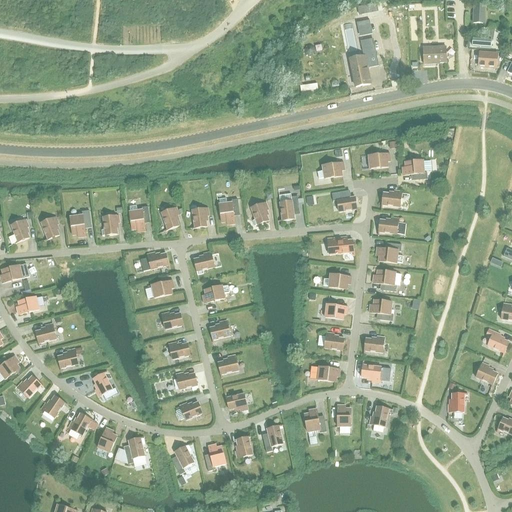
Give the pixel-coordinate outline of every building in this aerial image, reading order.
[(473,6),(472,24),(484,24),(485,7),(473,6)] [(369,21),(357,23),(360,37),(371,34),(369,21)] [(472,39),(472,47),(491,48),(491,40),(472,39)] [(364,57),(350,60),(352,70),(355,88),(370,85),(367,69),(378,66),(373,40),(361,42),(364,57)] [(306,46),(304,49),(305,53),(308,56),(312,55),(315,52),(314,47),(311,45),(306,46)] [(436,64),(446,63),(445,48),(423,49),(424,65),(436,65),(436,64)] [(480,53),(478,68),(496,69),(497,55),(480,53)] [(390,162),(389,155),(368,157),(369,170),(388,168),(387,163),(390,162)] [(424,174),(423,161),(404,163),(405,168),(402,169),(402,177),(414,176),(414,181),(427,180),(427,173),(424,174)] [(343,164),(322,167),(323,172),(317,173),(318,180),(324,179),(324,180),(342,177),(341,172),(344,171),(343,164)] [(346,192),(331,195),(333,202),(337,202),(339,213),(357,210),(355,198),(351,199),(350,193),(346,194),(346,192)] [(381,206),(400,208),(402,193),(394,192),(394,195),(383,194),(381,206)] [(279,196),(280,204),(279,204),(282,222),(294,220),(293,212),(299,212),(297,197),(291,198),(291,195),(279,196)] [(226,199),(219,200),(220,205),(219,205),(221,224),(227,223),(227,226),(235,225),(233,214),(239,213),(237,200),(230,201),(231,204),(227,204),(226,199)] [(252,222),(254,227),(269,222),(265,212),(268,210),(266,203),(251,209),(255,220),(252,222)] [(137,212),(136,206),(129,207),(130,213),(129,213),(132,231),(137,231),(138,234),(145,232),(144,221),(150,220),(148,208),(141,209),(141,211),(137,212)] [(176,209),(161,214),(167,231),(179,227),(175,217),(179,216),(176,209)] [(208,209),(192,211),(194,230),(207,228),(205,217),(209,217),(208,209)] [(92,229),(89,211),(82,213),(82,216),(70,218),(72,236),(78,236),(78,239),(86,238),(85,230),(91,229),(92,229)] [(117,235),(116,224),(120,224),(119,216),(103,218),(104,230),(101,231),(102,236),(102,237),(117,235)] [(41,224),(48,241),(59,236),(55,226),(59,225),(56,218),(41,224)] [(378,233),(397,236),(398,220),(391,219),(390,222),(380,221),(378,233)] [(11,226),(18,244),(29,239),(25,229),(29,228),(26,221),(11,226)] [(354,253),(352,241),(347,242),(347,238),(327,240),(329,256),(354,253)] [(379,257),(378,262),(396,265),(397,263),(402,264),(403,257),(397,257),(398,252),(401,253),(401,246),(389,244),(388,250),(377,249),(376,257),(379,257)] [(511,251),(506,249),(503,257),(511,261),(511,251)] [(194,261),(197,276),(203,274),(202,271),(214,269),(211,253),(203,255),(204,258),(194,261)] [(148,259),(141,261),(143,273),(151,271),(169,267),(166,255),(155,257),(154,254),(147,255),(148,259)] [(3,276),(0,276),(0,278),(2,285),(29,278),(26,265),(1,271),(3,276)] [(373,277),(372,284),(384,286),(383,292),(396,293),(397,286),(399,287),(400,282),(401,275),(395,275),(395,274),(377,272),(376,277),(373,277)] [(351,278),(330,275),(329,281),(324,280),(323,287),(328,287),(328,288),(347,291),(347,285),(350,286),(351,278)] [(151,286),(154,299),(172,295),(171,290),(174,289),(172,281),(151,286)] [(202,297),(204,305),(205,304),(225,300),(224,295),(229,293),(227,287),(222,288),(222,287),(204,291),(205,296),(202,297)] [(18,316),(39,311),(38,308),(44,306),(42,298),(36,299),(36,298),(18,302),(19,308),(16,308),(18,316)] [(373,301),(373,304),(373,306),(370,306),(369,314),(380,315),(379,321),(392,323),(393,316),(390,315),(392,303),(373,301)] [(501,321),(511,322),(511,309),(510,309),(511,306),(503,305),(501,321)] [(347,316),(348,308),(326,306),(325,319),(343,321),(344,316),(347,316)] [(169,314),(161,315),(165,331),(183,327),(180,315),(170,317),(169,314)] [(210,329),(212,341),(230,337),(227,322),(219,323),(220,327),(210,329)] [(46,330),(36,333),(38,345),(56,340),(52,325),(45,327),(46,330)] [(491,338),(487,347),(504,355),(509,343),(499,339),(500,336),(488,330),(486,336),(491,338)] [(342,352),(344,340),(333,338),(334,335),(326,334),(324,350),(342,352)] [(382,354),(384,338),(377,337),(376,341),(366,340),(364,352),(382,354)] [(176,344),(168,345),(172,361),(190,357),(187,345),(177,347),(176,344)] [(60,370),(78,366),(76,355),(75,350),(67,352),(68,355),(57,358),(60,370)] [(218,364),(221,376),(239,372),(235,356),(227,358),(228,361),(218,364)] [(2,359),(0,360),(0,373),(0,374),(0,382),(4,380),(5,381),(20,370),(17,365),(19,363),(15,357),(5,364),(2,359)] [(488,370),(489,367),(482,364),(476,379),(492,386),(497,375),(488,370)] [(363,366),(361,378),(372,380),(371,383),(379,384),(379,381),(389,382),(390,371),(381,370),(381,368),(363,366)] [(311,368),(309,379),(317,380),(317,381),(336,383),(336,378),(339,378),(340,371),(319,368),(311,368)] [(95,391),(98,398),(112,391),(104,374),(93,380),(98,390),(95,391)] [(192,391),(197,390),(198,390),(194,375),(184,377),(183,374),(176,375),(179,391),(191,388),(192,391)] [(22,383),(17,388),(28,399),(41,386),(32,377),(25,385),(22,383)] [(226,399),(229,411),(239,409),(240,412),(248,410),(244,395),(226,399)] [(452,406),(448,406),(448,413),(453,413),(453,420),(462,420),(462,413),(464,413),(464,395),(452,395),(452,406)] [(45,404),(41,410),(54,419),(65,404),(54,397),(48,406),(45,404)] [(188,407),(186,404),(179,407),(186,422),(203,415),(198,403),(188,407)] [(337,406),(337,428),(350,428),(350,409),(345,409),(345,406),(337,406)] [(371,418),(369,425),(374,426),(372,432),(382,434),(383,428),(385,428),(388,410),(376,408),(374,418),(371,418)] [(309,414),(304,415),(307,434),(308,433),(309,439),(316,437),(315,432),(319,431),(320,434),(326,433),(324,420),(318,421),(316,410),(309,411),(309,414)] [(72,423),(68,429),(82,437),(91,421),(80,415),(75,424),(72,423)] [(511,436),(511,423),(503,419),(498,430),(511,436)] [(263,439),(266,453),(272,452),(271,448),(283,445),(279,427),(267,430),(269,438),(263,439)] [(106,429),(97,449),(110,454),(117,437),(112,435),(113,432),(106,429)] [(130,450),(124,451),(125,453),(128,465),(134,464),(134,467),(146,465),(144,457),(145,457),(142,445),(145,444),(144,439),(143,438),(128,442),(130,450)] [(235,452),(237,460),(253,456),(248,438),(236,441),(239,452),(235,452)] [(216,448),(216,445),(208,447),(211,458),(205,460),(208,472),(215,471),(214,468),(226,465),(221,447),(216,448)] [(191,451),(188,447),(188,446),(174,453),(178,460),(173,463),(180,476),(185,473),(183,469),(194,464),(188,453),(191,451)] [(124,451),(119,462),(128,465),(125,453),(124,451)] [(73,457),(70,462),(77,465),(79,460),(73,457)] [(496,474),(490,477),(492,483),(499,480),(496,474)] [(182,477),(177,480),(181,487),(186,484),(182,477)]
